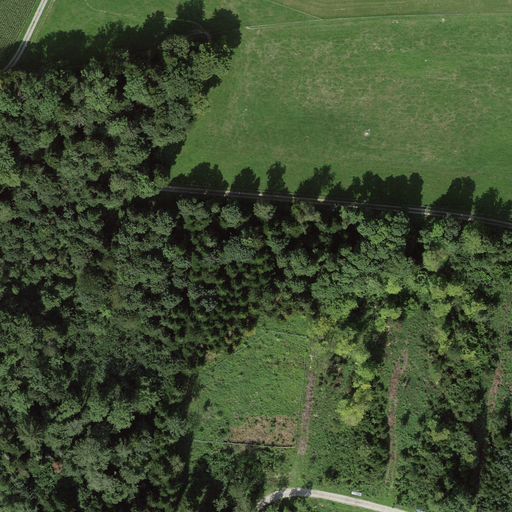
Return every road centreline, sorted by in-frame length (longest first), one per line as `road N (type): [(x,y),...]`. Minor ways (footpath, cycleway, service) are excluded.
road 1 (track): [(511,228),(159,189),(0,158)]
road 2 (track): [(256,511),(290,494),(386,511)]
